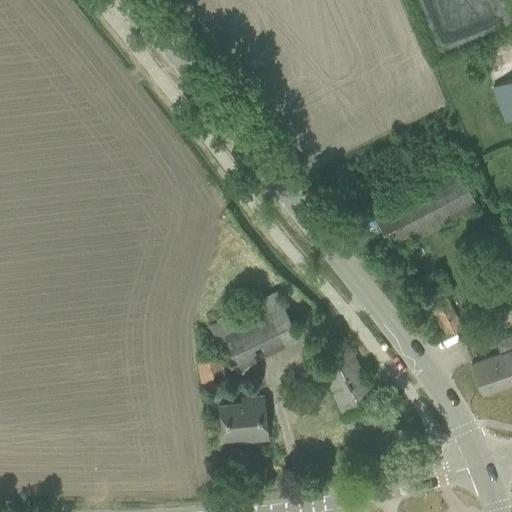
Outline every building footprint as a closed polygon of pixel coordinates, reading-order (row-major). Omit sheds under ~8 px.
[(511,79),(492,87),(505,122),(511,119),(511,79)] [(373,216),(391,252),(409,243),(477,208),(459,172),(391,207),(373,216)] [(429,304),(445,336),(461,328),(445,297),(452,293),(442,272),(422,282),(427,292),(425,293),(430,303),(429,304)] [(298,337),(276,292),(216,321),(238,366),(298,337)] [(499,354),(471,364),(483,395),(511,384),(511,335),(495,341),(499,354)] [(375,401),(349,348),(317,364),(344,417),(375,401)] [(196,380),(217,379),(216,357),(195,358),(196,380)] [(249,402),(218,405),(219,420),(222,439),(247,437),(247,441),(268,439),(264,395),(248,397),(249,402)]
